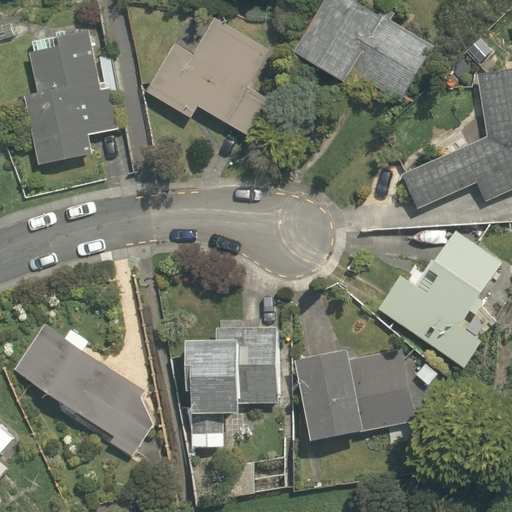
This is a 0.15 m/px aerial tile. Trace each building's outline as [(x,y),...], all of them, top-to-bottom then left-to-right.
[(377,15),(348,0),(316,0),(289,53),(341,80),(347,69),(392,93),(425,31),(380,8),(377,15)] [(171,44),(143,89),(186,115),(192,105),(245,138),(265,106),(246,94),(271,53),(208,15),(185,53),(171,44)] [(52,44),(28,49),(36,88),(23,91),(38,164),(89,154),(85,134),(116,127),(108,86),(94,89),(82,29),(50,36),(52,44)] [(511,65),(472,72),(483,135),(401,175),(416,209),(471,182),(480,201),(511,186),(511,165),(511,163),(511,161),(511,65)] [(372,309),(430,347),(492,261),(446,224),(416,260),(431,272),(418,292),(394,276),(372,309)] [(40,328),(13,369),(110,431),(105,439),(130,455),(152,420),(145,393),(79,350),(86,339),(65,326),(57,339),(40,328)] [(228,337),(178,334),(174,406),(229,409),(230,395),(238,396),(237,402),(277,405),(282,331),(228,328),(228,337)] [(335,345),(292,352),(307,439),(391,424),(389,412),(406,409),(396,350),(338,360),(335,345)] [(0,497),(1,497),(0,495),(0,471),(6,465),(0,459),(0,455),(15,438),(0,424),(0,497)]
